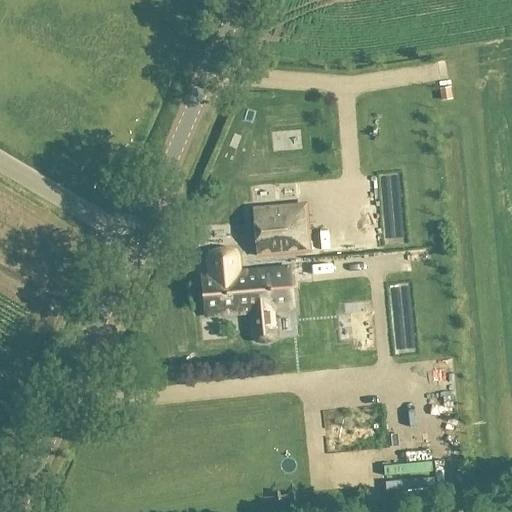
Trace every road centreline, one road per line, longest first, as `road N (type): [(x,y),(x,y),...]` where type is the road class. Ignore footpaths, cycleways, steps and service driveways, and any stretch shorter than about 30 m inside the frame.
road 1 (tertiary): [(15,511),(133,241)]
road 2 (tertiary): [(133,241),(238,0)]
road 3 (unclassified): [(133,241),(0,164)]
